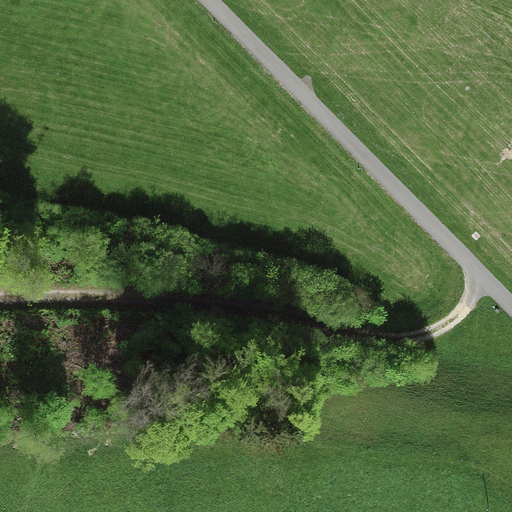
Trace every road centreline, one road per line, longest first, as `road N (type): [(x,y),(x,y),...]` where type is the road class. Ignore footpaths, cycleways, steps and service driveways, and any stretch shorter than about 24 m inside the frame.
road 1 (track): [(0,296),(214,302),(415,339),(453,323),(476,275)]
road 2 (residential): [(210,0),(511,308)]
